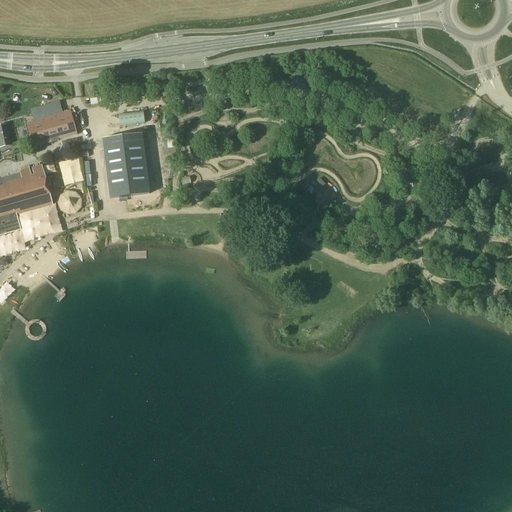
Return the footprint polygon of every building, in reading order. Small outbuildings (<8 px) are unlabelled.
[(69,112),(27,125),(33,147),(51,141),(50,139),(57,137),(58,139),(76,134),(69,112)] [(145,113),(119,117),(121,127),(147,122),(145,113)] [(0,126),(0,149),(12,147),(7,125),(0,126)] [(114,199),(153,192),(143,133),(103,139),(114,199)] [(0,236),(21,231),(16,211),(29,207),(31,212),(52,206),(41,166),(22,171),(0,177),(0,236)] [(63,189),(78,186),(75,174),(60,178),(63,189)] [(74,210),(75,197),(59,196),(59,209),(74,210)] [(334,262),(329,272),(336,275),(340,265),(334,262)] [(302,283),(310,302),(330,294),(322,275),(302,283)]
